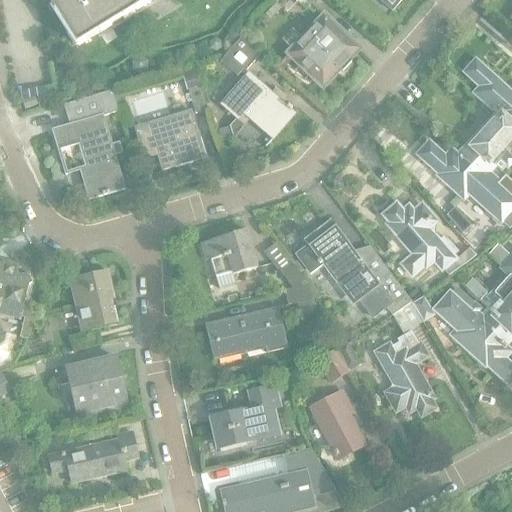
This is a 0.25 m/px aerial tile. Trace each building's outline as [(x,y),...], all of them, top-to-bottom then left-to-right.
[(56,0),(50,4),(75,47),(151,0),(56,0)] [(402,0),(386,0),(396,8),(402,0)] [(344,53),(352,45),(324,19),(304,39),(303,38),(289,52),(291,53),(289,55),(301,66),(303,64),(324,84),(338,69),(342,73),(352,63),(348,59),(349,58),(344,53)] [(233,32),(224,42),(231,48),(240,38),(233,32)] [(246,72),(260,56),(241,40),(227,56),(246,72)] [(477,64),(467,75),(482,89),(475,97),(483,105),(480,108),(489,115),(491,113),(494,115),(511,131),(511,93),(505,86),(503,88),(477,64)] [(198,87),(193,69),(180,73),(185,91),(198,87)] [(286,108),(248,75),(226,100),(242,114),(237,120),(243,125),(248,120),(264,133),(272,141),(295,115),(290,111),(292,109),(288,106),(286,108)] [(206,111),(199,88),(187,91),(194,115),(206,111)] [(125,190),(103,117),(118,112),(112,92),(64,106),(70,126),(52,131),(65,176),(80,172),(88,201),(125,190)] [(38,106),(35,98),(22,102),(24,110),(38,106)] [(206,159),(200,139),(199,140),(191,113),(135,129),(141,148),(143,157),(157,153),(162,172),(206,159)] [(489,123),(458,156),(469,166),(480,154),(494,167),(499,162),(508,170),(511,164),(511,157),(503,149),(511,139),(511,131),(494,115),(488,121),(489,123)] [(431,147),(421,157),(421,158),(423,160),(421,161),(433,172),(435,170),(441,176),(439,177),(449,186),(455,186),(457,184),(463,189),(458,195),(464,200),(467,195),(490,217),(496,215),(502,220),(500,222),(509,231),(511,227),(511,182),(505,176),(500,182),(497,179),(495,179),(489,173),(494,167),(480,154),(469,166),(458,156),(457,155),(456,156),(453,153),(447,160),(445,159),(446,157),(435,147),(433,148),(431,147)] [(471,227),(455,209),(455,208),(446,216),(462,235),(471,227)] [(387,218),(386,219),(392,226),(401,237),(401,241),(410,251),(414,256),(405,265),(412,273),(414,275),(424,267),(433,260),(441,268),(450,278),(477,258),(469,249),(458,259),(455,256),(458,253),(444,237),(439,243),(430,233),(430,228),(434,224),(433,224),(420,209),(413,214),(412,213),(408,212),(405,215),(404,216),(398,209),(387,218)] [(323,237),(297,256),(307,269),(318,261),(319,262),(318,263),(321,267),(323,266),(337,285),(342,282),(358,303),(372,321),(387,309),(392,317),(412,305),(413,304),(399,284),(398,285),(396,283),(384,267),(369,247),(353,252),(331,223),(319,232),(323,237)] [(256,268),(245,232),(246,232),(246,231),(201,244),(206,262),(211,261),(215,278),(232,273),(233,276),(257,269),(257,268),(256,268)] [(500,265),(509,255),(497,245),(489,255),(500,265)] [(511,254),(498,270),(506,278),(511,282),(511,254)] [(0,316),(20,321),(21,318),(22,310),(23,307),(25,301),(26,301),(27,297),(26,296),(29,285),(32,283),(30,280),(30,277),(28,277),(26,274),(23,276),(16,274),(19,265),(3,261),(2,262),(0,270),(0,316)] [(304,272),(297,262),(292,265),(300,275),(304,272)] [(308,287),(300,275),(292,265),(291,264),(280,272),(293,290),(308,287)] [(116,326),(110,297),(112,293),(113,293),(108,272),(69,281),(81,334),(116,326)] [(504,346),(511,337),(511,282),(506,278),(490,296),(472,280),(465,287),(480,302),(487,309),(485,311),(502,326),(492,337),(505,349),(506,348),(504,346)] [(308,287),(293,290),(285,292),(288,307),(318,300),(308,287)] [(508,351),(505,349),(492,337),(502,326),(485,311),(481,315),(479,313),(482,310),(474,304),(456,287),(435,310),(440,314),(440,317),(463,338),(458,343),(464,348),(469,343),(472,346),(470,348),(472,356),(483,367),(485,367),(506,385),(511,378),(511,367),(501,358),(508,351)] [(434,317),(423,297),(421,299),(413,304),(412,305),(423,323),(434,317)] [(286,349),(277,310),(206,326),(214,361),(248,353),(246,345),(264,341),(267,353),(286,349)] [(360,335),(356,329),(348,328),(339,315),(333,319),(350,343),(360,335)] [(425,384),(426,381),(416,363),(426,357),(420,347),(411,332),(397,340),(398,343),(378,355),(394,384),(393,384),(394,385),(392,391),(388,393),(398,411),(405,407),(406,409),(411,410),(415,407),(421,417),(435,409),(429,399),(433,397),(425,384)] [(101,346),(98,333),(73,339),(76,352),(101,346)] [(361,365),(349,345),(348,343),(336,351),(350,372),(361,365)] [(350,372),(336,351),(335,349),(316,361),(330,385),(350,373),(349,372),(350,372)] [(126,402),(116,359),(66,370),(76,414),(126,402)] [(277,435),(271,409),(278,407),(273,389),(250,394),(254,412),(244,414),(243,408),(209,416),(212,428),(213,428),(218,449),(219,449),(220,453),(246,447),(245,443),(277,435)] [(365,447),(349,417),(353,414),(342,393),(311,411),(321,428),(325,425),(333,440),(329,443),(334,453),(333,453),(336,457),(338,461),(365,447)] [(123,462),(139,459),(133,434),(117,437),(118,442),(48,458),(52,474),(68,470),(71,484),(89,480),(88,478),(108,473),(109,475),(125,472),(123,462)] [(288,477),(221,492),(223,503),(222,503),(222,508),(224,507),(225,511),(298,511),(314,508),(312,498),(336,493),(322,470),(310,449),(284,456),(288,477)]
